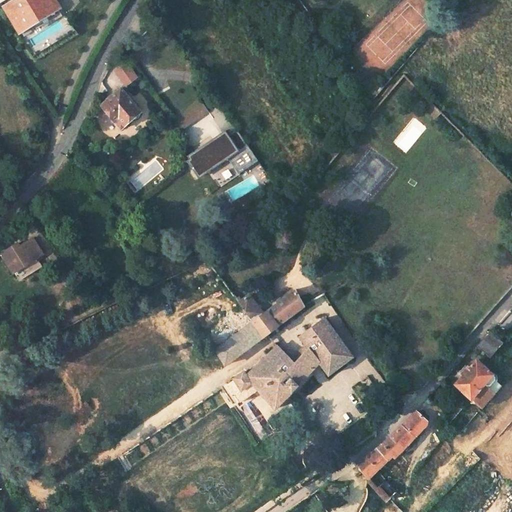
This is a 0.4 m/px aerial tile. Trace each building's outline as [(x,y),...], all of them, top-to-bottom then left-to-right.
[(13,0),(5,5),(18,27),(55,4),(52,0),(13,0)] [(55,4),(18,27),(21,33),(39,23),(41,25),(60,13),(55,4)] [(129,86),(141,77),(128,61),(116,70),(129,86)] [(101,105),(118,127),(141,111),(123,88),(101,105)] [(426,106),(430,109),(435,104),(432,101),(426,106)] [(441,110),(435,104),(430,109),(436,116),(441,110)] [(227,133),(236,146),(245,140),(236,127),(227,133)] [(187,159),(196,173),(205,167),(207,170),(228,157),(238,172),(249,165),(248,163),(256,157),(245,140),(236,146),(227,133),(225,129),(211,138),(213,140),(195,152),(194,150),(187,154),(189,157),(187,159)] [(205,167),(196,173),(198,176),(207,170),(205,167)] [(0,254),(12,273),(43,254),(34,241),(20,249),(19,247),(13,251),(11,247),(0,254)] [(166,268),(177,262),(169,252),(159,257),(166,268)] [(215,348),(225,364),(264,335),(305,305),(295,288),(263,313),(249,294),(239,302),(253,320),(215,348)] [(252,382),(274,407),(300,384),(320,362),(329,374),(353,356),(324,317),(301,335),(310,348),(292,366),(278,344),(253,370),(250,366),(247,368),(247,369),(234,378),(241,389),(252,382)] [(477,345),(490,357),(503,342),(490,330),(484,337),(477,345)] [(471,397),(482,407),(500,386),(494,381),(494,376),(476,360),(468,368),(467,367),(461,373),(462,374),(454,383),(470,398),(471,397)] [(354,463),(386,500),(397,491),(378,468),(392,456),(394,458),(426,424),(427,419),(417,410),(415,412),(389,437),(380,446),(354,463)]
